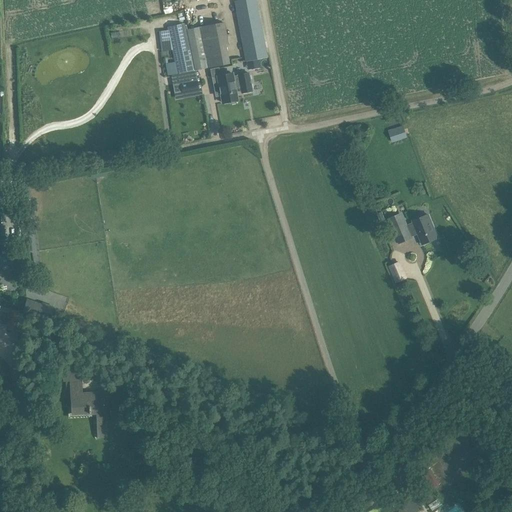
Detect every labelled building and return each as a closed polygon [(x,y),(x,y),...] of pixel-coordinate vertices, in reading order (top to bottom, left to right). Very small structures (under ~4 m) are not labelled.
[(256,0),(238,0),(233,1),(245,61),(267,57),(256,0)] [(186,18),(186,7),(166,7),(166,18),(186,18)] [(185,27),(170,30),(180,84),(182,94),(199,91),(195,71),(228,65),(220,24),(185,31),(185,27)] [(218,86),(214,87),(216,95),(220,94),(222,103),(236,101),(234,93),(239,92),(240,95),(252,93),(248,74),(231,77),(230,73),(216,76),(218,86)] [(260,87),(252,88),(253,99),(262,98),(260,87)] [(395,127),(388,130),(392,140),(405,136),(401,125),(395,127)] [(399,244),(411,239),(410,237),(418,234),(422,245),(438,239),(428,215),(413,221),(413,223),(406,226),(403,220),(398,222),(395,217),(398,216),(398,215),(389,219),(399,244)] [(54,280),(42,282),(45,301),(56,299),(54,280)] [(41,306),(37,317),(48,321),(53,308),(42,304),(41,306)] [(81,368),(64,369),(64,382),(82,381),(81,368)] [(107,392),(70,394),(71,416),(96,414),(97,438),(107,437),(105,406),(108,406),(107,392)] [(22,498),(22,511),(21,511),(38,511),(39,498),(22,498)] [(417,511),(420,510),(411,498),(401,506),(403,508),(402,509),(400,511),(417,511)]
